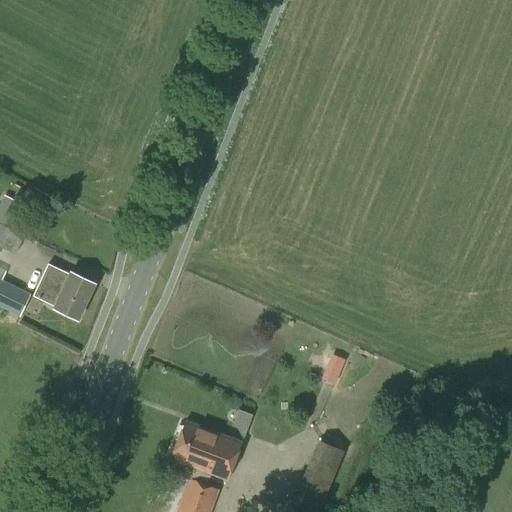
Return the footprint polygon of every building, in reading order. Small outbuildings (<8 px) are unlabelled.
[(4,193),(0,200),(0,239),(6,228),(7,224),(19,200),(4,193)] [(71,275),(54,267),(47,263),(33,295),(55,306),(55,307),(78,318),(94,284),(71,273),(71,275)] [(0,307),(19,317),(30,294),(2,280),(6,271),(0,268),(0,307)] [(239,407),(233,425),(245,429),(252,412),(239,407)] [(228,479),(241,443),(184,422),(171,458),(194,466),(177,511),(209,511),(217,489),(206,485),(211,473),(228,479)] [(310,511),(318,511),(345,452),(318,440),(291,503),(310,511)]
